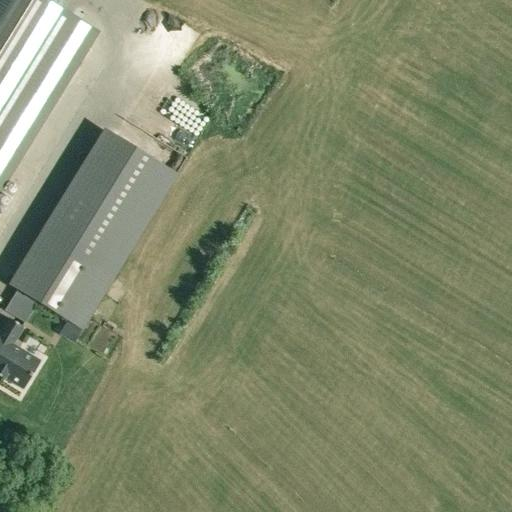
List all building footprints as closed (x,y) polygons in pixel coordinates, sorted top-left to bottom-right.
[(0,0),(0,182),(93,31),(42,0),(0,0)] [(173,44),(182,28),(166,19),(157,35),(173,44)] [(80,81),(95,86),(102,64),(87,60),(80,81)] [(56,139),(78,102),(63,93),(40,130),(56,139)] [(168,182),(105,144),(18,290),(81,328),(168,182)] [(30,314),(11,302),(6,311),(25,322),(30,314)] [(0,377),(3,380),(4,378),(22,389),(24,391),(42,360),(41,359),(37,365),(17,354),(20,349),(13,345),(22,328),(23,328),(24,327),(8,318),(8,319),(8,320),(4,327),(0,333),(0,377)]
